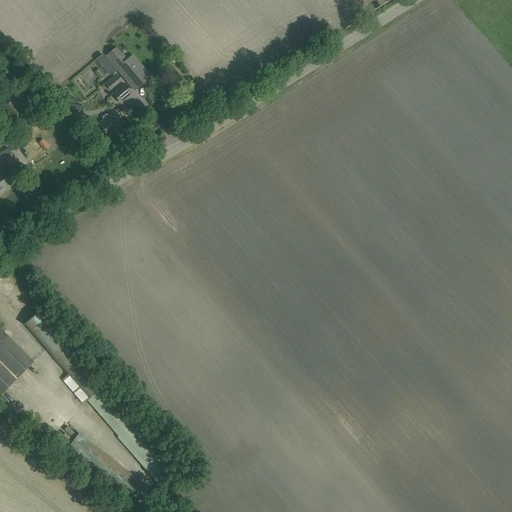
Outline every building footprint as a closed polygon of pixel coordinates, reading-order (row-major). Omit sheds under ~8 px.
[(116,69),(116,70),(134,91),(149,78),(136,63),(131,57),(126,61),(121,55),(111,63),(116,69)] [(111,74),(114,72),(108,64),(104,66),(111,74)] [(109,89),(121,79),(116,74),(105,84),(109,89)] [(119,103),(131,93),(124,85),(112,95),(119,103)] [(0,109),(15,129),(35,114),(17,90),(0,102),(0,109)] [(68,104),(65,116),(83,119),(86,107),(68,104)] [(102,120),(97,125),(107,137),(123,124),(113,111),(107,116),(106,115),(104,115),(101,117),(101,119),(102,120)] [(31,132),(38,126),(39,126),(35,121),(28,127),(31,132)] [(45,151),(49,148),(43,139),(38,143),(45,151)] [(3,159),(10,169),(19,162),(12,153),(3,159)] [(0,192),(11,184),(2,171),(0,172),(0,192)] [(87,399),(89,398),(162,484),(180,469),(106,384),(42,308),(23,324),(87,399)] [(0,395),(33,362),(0,329),(0,395)] [(7,393),(4,396),(10,403),(14,400),(7,393)] [(70,435),(75,432),(71,426),(66,429),(70,435)]
